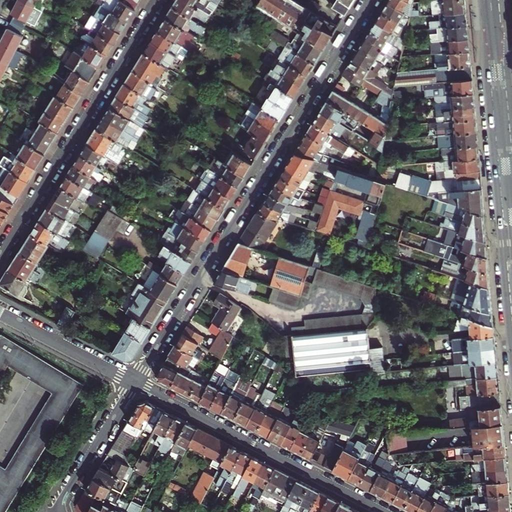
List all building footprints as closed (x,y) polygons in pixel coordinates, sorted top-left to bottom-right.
[(42,10),(34,7),(21,0),(18,0),(14,8),(11,13),(15,15),(11,21),(24,27),(27,21),(34,25),(42,10)] [(105,0),(106,0),(103,5),(128,21),(135,10),(141,0),(105,0)] [(186,0),(176,0),(172,6),(195,20),(197,16),(207,23),(211,16),(211,15),(193,4),(192,5),(186,1),(186,0)] [(211,15),(218,5),(210,0),(186,0),(186,1),(192,5),(193,4),(211,15)] [(261,0),(257,7),(281,22),(291,28),(295,21),(303,26),(306,21),(298,17),(302,11),(309,16),(312,11),(293,0),(261,0)] [(348,9),(351,5),(342,0),(336,0),(332,7),(345,15),(348,9)] [(389,0),(388,2),(410,16),(413,5),(405,0),(389,0)] [(444,9),(444,13),(466,12),(466,8),(465,0),(437,0),(431,1),(432,10),(444,9)] [(413,5),(410,16),(419,15),(419,1),(413,2),(413,5)] [(409,19),(410,16),(388,2),(386,6),(382,11),(404,26),(408,19),(409,19)] [(128,21),(103,5),(96,17),(121,33),(126,25),(128,21)] [(169,11),(166,17),(188,31),(191,26),(202,33),(206,27),(195,20),(172,6),(169,11)] [(399,33),(404,26),(382,11),(380,15),(376,21),(398,35),(399,33)] [(466,12),(444,13),(439,14),(440,20),(429,21),(430,28),(441,27),(467,25),(467,22),(466,12)] [(91,26),(96,17),(92,15),(87,26),(88,24),(91,26)] [(304,35),(308,37),(325,47),(331,38),(334,33),(321,25),(325,19),(321,16),(314,26),(307,22),(304,26),(308,29),(304,35)] [(121,33),(96,17),(91,26),(88,24),(87,26),(92,30),(98,33),(114,43),(119,36),(121,33)] [(162,22),(158,30),(189,49),(193,52),(201,39),(188,31),(166,17),(162,22)] [(336,29),(338,26),(325,19),(321,25),(334,33),(336,29)] [(1,42),(16,50),(24,36),(20,34),(24,27),(11,21),(6,31),(1,42)] [(370,31),(398,47),(401,49),(403,50),(404,43),(405,39),(401,36),(398,35),(376,21),(374,25),(370,31)] [(288,33),(291,28),(281,22),(278,27),(288,33)] [(467,25),(441,27),(441,33),(430,34),(430,35),(425,35),(425,42),(432,41),(442,40),(469,38),(468,35),(467,25)] [(405,39),(404,43),(415,42),(425,42),(425,35),(424,29),(407,30),(406,33),(405,39)] [(189,49),(158,30),(155,34),(151,40),(179,58),(182,60),(189,49)] [(277,40),(281,33),(275,30),(271,36),(277,40)] [(392,56),(398,47),(370,31),(369,33),(365,39),(386,53),(392,56)] [(82,38),(91,44),(108,54),(112,46),(114,43),(98,33),(97,35),(91,32),(88,36),(84,35),(82,38)] [(325,47),(308,37),(304,35),(298,32),(295,37),(291,44),(288,42),(291,39),(281,33),(277,40),(286,45),(291,48),(315,63),(320,54),(325,47)] [(432,54),(434,53),(470,50),(470,48),(469,38),(442,40),(442,45),(432,46),(432,54)] [(392,56),(386,53),(365,39),(363,43),(359,48),(381,62),(385,55),(387,57),(391,60),(393,57),(392,56)] [(148,46),(144,52),(170,69),(172,70),(179,58),(151,40),(148,46)] [(23,53),(16,50),(1,42),(0,42),(0,59),(9,65),(15,68),(23,53)] [(404,43),(403,50),(401,56),(415,55),(415,42),(404,43)] [(91,44),(83,56),(100,66),(105,58),(108,54),(91,44)] [(286,45),(283,50),(288,53),(291,48),(286,45)] [(401,49),(398,47),(392,56),(393,57),(396,59),(401,49)] [(315,63),(291,48),(288,53),(283,50),(279,57),(308,74),(313,67),(315,63)] [(383,63),(381,62),(359,48),(357,52),(353,58),(377,72),(386,78),(392,69),(383,63)] [(435,61),(435,68),(471,65),(471,62),(470,50),(434,53),(435,61)] [(67,65),(75,70),(91,80),(97,72),(100,66),(83,56),(76,51),(67,65)] [(139,59),(132,71),(154,84),(157,86),(163,77),(160,75),(164,69),(168,72),(170,69),(144,52),(139,59)] [(271,67),(272,67),(301,85),(305,79),(308,74),(279,57),(278,56),(271,67)] [(348,67),(365,78),(380,87),(382,83),(374,77),(377,72),(353,58),(351,62),(348,67)] [(0,77),(1,79),(9,65),(0,59),(0,77)] [(435,68),(435,61),(417,62),(418,70),(435,68)] [(471,65),(435,68),(418,70),(398,72),(395,86),(423,84),(473,79),(472,77),(471,65)] [(301,85),(272,67),(266,78),(295,96),(298,90),(301,85)] [(345,72),(343,75),(360,86),(362,83),(365,78),(348,67),(345,72)] [(91,80),(75,70),(67,83),(83,93),(88,86),(91,80)] [(129,76),(124,83),(150,100),(157,90),(152,87),(154,84),(132,71),(129,76)] [(269,96),(263,107),(281,118),(288,107),(295,96),(266,78),(262,83),(274,90),(271,97),(269,96)] [(362,83),(379,94),(383,89),(380,87),(365,78),(362,83)] [(435,97),(445,96),(474,93),(473,88),(473,79),(423,84),(424,89),(425,89),(426,97),(435,97)] [(83,93),(67,83),(58,97),(75,107),(80,98),(83,93)] [(122,87),(117,96),(143,112),(151,100),(150,100),(124,83),(122,87)] [(388,124),(393,95),(383,89),(379,94),(376,100),(383,105),(381,116),(378,114),(377,117),(388,124)] [(336,92),(334,90),(328,99),(346,111),(352,101),(351,101),(336,92)] [(452,102),(452,107),(475,105),(475,101),(474,93),(445,96),(435,97),(436,103),(452,102)] [(58,97),(56,95),(40,121),(42,122),(59,132),(67,118),(75,107),(58,97)] [(143,112),(117,96),(113,101),(110,106),(144,128),(151,117),(143,112)] [(338,121),(342,123),(347,126),(353,116),(346,111),(328,99),(325,104),(321,110),(338,121)] [(254,117),(256,119),(274,130),(278,123),(281,118),(263,107),(253,101),(246,113),(254,117)] [(355,104),(352,101),(346,111),(353,116),(361,120),(364,122),(370,113),(369,112),(355,104)] [(445,121),(476,118),(476,115),(475,105),(452,107),(436,109),(437,116),(444,115),(445,121)] [(103,117),(138,139),(145,128),(144,128),(110,106),(108,110),(103,117)] [(338,121),(321,110),(319,114),(313,123),(330,133),(333,135),(343,142),(345,138),(341,136),(342,133),(338,131),(334,128),(338,121)] [(239,124),(248,130),(267,140),(271,133),(274,130),(256,119),(254,117),(246,113),(239,124)] [(372,114),(370,113),(364,122),(368,125),(385,136),(387,127),(388,124),(377,117),(372,114)] [(97,128),(129,148),(132,149),(138,139),(103,117),(101,121),(97,128)] [(439,135),(446,134),(477,131),(477,126),(476,118),(445,121),(437,122),(429,123),(430,127),(439,126),(439,135)] [(364,122),(361,120),(358,124),(366,128),(368,125),(364,122)] [(342,123),(338,121),(334,128),(338,131),(342,123)] [(59,132),(42,122),(35,132),(34,135),(31,133),(27,138),(24,136),(22,139),(26,142),(45,154),(53,142),(59,132)] [(311,127),(307,133),(324,143),(330,133),(313,123),(311,127)] [(368,125),(366,128),(373,133),(369,140),(376,144),(383,149),(385,140),(385,136),(368,125)] [(385,136),(385,140),(392,139),(391,134),(392,134),(393,133),(393,132),(392,131),(391,131),(391,126),(387,127),(385,136)] [(26,127),(20,138),(22,139),(24,136),(27,138),(31,133),(34,135),(35,132),(26,127)] [(119,163),(129,148),(97,128),(94,133),(87,144),(104,154),(108,157),(119,163)] [(267,140),(248,130),(246,133),(248,135),(241,147),(257,157),(264,146),(267,140)] [(456,146),(479,144),(478,140),(477,131),(446,134),(439,135),(438,135),(439,142),(447,141),(455,140),(456,146)] [(369,140),(357,132),(354,137),(373,149),(376,144),(369,140)] [(248,135),(246,133),(238,146),(241,147),(248,135)] [(324,143),(307,133),(305,136),(302,142),(318,152),(343,162),(346,163),(349,156),(333,147),(332,148),(324,143)] [(343,142),(333,135),(330,133),(324,143),(332,148),(333,147),(349,156),(354,149),(343,142)] [(26,142),(17,156),(37,168),(42,159),(45,154),(26,142)] [(299,145),(295,153),(339,167),(341,168),(343,162),(318,152),(302,142),(299,145)] [(104,154),(87,144),(85,147),(81,154),(98,165),(104,154)] [(480,154),(479,144),(456,146),(447,147),(442,148),(443,155),(450,154),(450,160),(480,157),(480,154)] [(253,163),(232,150),(225,163),(245,176),(250,168),(253,163)] [(17,156),(10,151),(6,157),(8,158),(4,166),(7,168),(11,170),(28,181),(33,173),(37,168),(17,156)] [(310,169),(312,166),(318,171),(336,178),(339,167),(295,153),(294,154),(292,157),(291,159),(309,170),(310,169)] [(79,157),(74,165),(95,178),(100,170),(104,173),(106,170),(101,167),(98,165),(81,154),(79,157)] [(101,167),(103,164),(108,157),(104,154),(98,165),(101,167)] [(214,156),(207,167),(215,172),(218,166),(213,163),(216,158),(214,156)] [(400,173),(396,186),(427,196),(429,192),(438,192),(482,188),(481,173),(480,157),(450,160),(444,161),(436,162),(436,171),(445,171),(446,181),(437,181),(432,182),(412,176),(412,177),(400,173)] [(215,172),(239,186),(242,181),(245,176),(225,163),(216,158),(213,163),(218,166),(215,172)] [(303,179),(309,170),(291,159),(289,161),(286,168),(303,179)] [(375,162),(372,167),(379,170),(380,167),(380,165),(375,162)] [(152,183),(154,179),(161,168),(154,163),(144,179),(147,181),(152,183)] [(95,178),(74,165),(71,169),(67,176),(88,189),(93,181),(95,182),(97,180),(95,178)] [(236,191),(239,186),(215,172),(207,167),(207,166),(200,177),(202,178),(208,182),(232,197),(236,191)] [(315,173),(328,179),(334,181),(335,180),(336,178),(318,171),(312,166),(310,169),(309,170),(315,173)] [(379,170),(378,175),(377,180),(386,183),(388,166),(380,167),(379,170)] [(351,171),(341,168),(339,167),(336,178),(348,182),(351,171)] [(378,175),(379,170),(372,167),(370,172),(378,175)] [(0,178),(0,183),(2,184),(11,170),(7,168),(1,176),(0,178)] [(284,171),(280,176),(298,188),(303,179),(286,168),(284,171)] [(11,170),(2,184),(0,187),(0,193),(15,203),(24,189),(28,181),(11,170)] [(309,170),(303,179),(307,180),(310,181),(315,173),(309,170)] [(347,183),(358,187),(362,175),(351,171),(348,182),(347,183)] [(445,171),(436,171),(437,181),(446,181),(445,171)] [(377,180),(378,175),(370,172),(367,177),(373,178),(377,180)] [(367,177),(362,175),(358,187),(368,190),(369,190),(373,178),(367,177)] [(93,192),(88,189),(67,176),(65,179),(60,186),(83,200),(84,201),(88,193),(91,195),(93,192)] [(298,188),(280,176),(279,179),(275,185),(293,196),(298,188)] [(229,201),(232,197),(208,182),(202,178),(197,186),(195,185),(193,188),(195,189),(202,193),(226,208),(229,201)] [(377,180),(373,178),(369,190),(368,190),(364,200),(338,192),(336,191),(335,193),(331,191),(319,228),(330,232),(339,206),(360,213),(359,217),(363,218),(357,235),(368,239),(387,183),(386,183),(377,180)] [(307,180),(303,179),(298,188),(302,189),(307,180)] [(145,194),(148,189),(152,183),(147,181),(140,191),(145,194)] [(273,188),(269,194),(287,205),(295,206),(299,199),(292,197),(293,196),(275,185),(273,188)] [(58,190),(54,196),(62,201),(61,203),(69,207),(76,211),(78,212),(80,213),(82,211),(77,208),(83,200),(60,186),(58,190)] [(300,198),(305,190),(302,189),(298,188),(293,196),(292,197),(299,199),(299,198),(300,198)] [(482,188),(438,192),(429,192),(427,196),(437,199),(449,203),(452,204),(459,206),(484,214),(484,208),(483,194),(482,188)] [(138,205),(141,200),(145,194),(140,191),(136,189),(129,199),(134,203),(138,205)] [(226,208),(202,193),(195,189),(188,199),(219,218),(223,212),(226,208)] [(15,203),(0,193),(0,227),(0,226),(15,203)] [(268,197),(264,202),(281,211),(284,209),(296,212),(296,211),(303,213),(313,216),(312,219),(315,220),(318,221),(321,213),(313,211),(307,209),(295,206),(287,205),(269,194),(268,197)] [(52,200),(47,208),(69,221),(76,211),(69,207),(61,203),(62,201),(54,196),(52,200)] [(324,197),(321,196),(318,204),(324,205),(327,198),(324,197)] [(216,223),(219,218),(188,199),(181,210),(212,229),(216,223)] [(447,210),(449,203),(437,199),(433,211),(446,215),(450,217),(463,221),(464,216),(447,210)] [(316,203),(310,201),(307,209),(313,211),(316,203)] [(263,205),(259,211),(279,218),(286,220),(290,214),(281,211),(264,202),(263,205)] [(131,216),(134,211),(138,205),(134,203),(128,213),(131,216)] [(316,203),(313,211),(321,213),(324,205),(318,204),(316,203)] [(464,216),(463,221),(485,228),(485,223),(484,214),(459,206),(452,204),(449,203),(447,210),(464,216)] [(69,221),(47,208),(44,213),(39,221),(65,237),(73,224),(69,221)] [(99,225),(95,230),(109,239),(115,228),(121,232),(128,221),(121,217),(109,209),(99,225)] [(212,229),(181,210),(180,209),(177,213),(180,215),(176,221),(206,240),(210,233),(212,229)] [(290,214),(292,214),(302,217),(303,213),(296,211),(296,212),(284,209),(281,211),(290,214)] [(78,212),(76,211),(69,221),(73,224),(79,215),(77,214),(78,212)] [(121,217),(128,221),(131,216),(128,213),(125,211),(121,217)] [(260,249),(279,218),(259,211),(251,223),(240,242),(253,246),(260,249)] [(447,228),(487,240),(486,237),(485,228),(463,221),(450,217),(447,228)] [(36,225),(31,233),(48,244),(51,238),(65,247),(70,240),(65,237),(39,221),(36,225)] [(203,244),(206,240),(176,221),(172,227),(169,226),(167,230),(199,250),(203,244)] [(99,225),(94,222),(87,233),(92,236),(95,230),(99,225)] [(487,252),(487,240),(447,228),(446,227),(443,235),(465,242),(464,244),(458,242),(456,246),(460,247),(488,256),(487,252)] [(98,257),(109,239),(95,230),(92,236),(84,248),(98,257)] [(199,250),(167,230),(160,241),(165,244),(171,247),(193,260),(196,255),(199,250)] [(48,244),(31,233),(27,240),(20,251),(38,263),(40,264),(47,254),(45,252),(49,245),(48,244)] [(455,246),(430,238),(426,250),(428,251),(452,259),(464,263),(489,271),(488,266),(488,256),(460,247),(458,254),(453,253),(455,246)] [(253,246),(240,242),(234,251),(249,256),(253,246)] [(409,245),(399,242),(397,249),(395,255),(412,261),(414,252),(416,247),(409,245)] [(165,244),(161,251),(170,257),(167,261),(168,261),(185,272),(190,265),(193,260),(171,247),(165,244)] [(416,247),(414,252),(427,256),(428,251),(426,250),(416,247)] [(33,270),(38,263),(20,251),(16,257),(8,269),(26,281),(29,282),(36,271),(33,270)] [(170,257),(161,251),(158,255),(167,261),(170,257)] [(243,276),(249,256),(234,251),(231,255),(223,269),(242,275),(243,276)] [(318,268),(319,268),(324,253),(318,251),(313,266),(318,268)] [(315,275),(318,268),(313,266),(280,255),(270,285),(275,286),(301,295),(306,281),(308,272),(315,275)] [(489,271),(464,263),(452,259),(450,268),(467,274),(466,278),(490,286),(490,282),(489,271)] [(155,269),(161,273),(163,269),(151,261),(149,265),(155,269)] [(161,273),(178,284),(183,277),(185,272),(168,261),(163,269),(161,273)] [(319,268),(318,268),(314,282),(362,297),(366,305),(363,314),(305,320),(306,326),(292,327),(293,335),(293,336),(369,328),(368,327),(376,318),(376,287),(319,268)] [(458,276),(466,278),(467,274),(450,268),(448,273),(458,276)] [(24,284),(26,281),(8,269),(5,274),(0,282),(0,283),(18,295),(24,284)] [(155,269),(144,285),(168,300),(174,291),(178,284),(161,273),(155,269)] [(220,273),(215,282),(249,293),(253,279),(243,276),(242,275),(223,269),(220,273)] [(490,286),(466,278),(458,276),(452,299),(462,302),(465,303),(492,311),(492,302),(490,286)] [(306,281),(301,295),(309,298),(314,283),(306,281)] [(165,305),(168,300),(144,285),(140,283),(134,293),(138,296),(128,312),(135,317),(151,327),(165,305)] [(24,284),(18,295),(24,298),(27,292),(27,290),(26,287),(25,285),(24,284)] [(301,295),(275,286),(270,300),(297,309),(301,295)] [(242,306),(220,293),(216,299),(214,302),(222,307),(213,322),(226,331),(242,306)] [(425,296),(423,302),(435,306),(436,299),(425,296)] [(458,313),(463,315),(493,324),(493,317),(492,311),(465,303),(462,311),(459,310),(458,313)] [(66,328),(75,311),(67,306),(57,323),(66,328)] [(493,324),(463,315),(461,321),(470,324),(471,329),(494,327),(493,324)] [(151,327),(135,317),(126,331),(143,341),(147,334),(151,327)] [(212,351),(222,358),(234,335),(226,331),(213,322),(211,326),(209,329),(221,335),(212,351)] [(204,336),(188,326),(183,333),(195,341),(199,343),(204,336)] [(471,329),(471,337),(494,335),(494,332),(494,327),(471,329)] [(371,348),(369,328),(293,336),(294,346),(296,362),(297,375),(366,368),(372,368),(373,373),(385,372),(383,347),(371,348)] [(126,331),(123,329),(110,351),(114,353),(126,331)] [(143,341),(126,331),(114,353),(126,359),(132,358),(138,348),(143,341)] [(195,341),(183,333),(181,336),(177,344),(199,358),(203,360),(204,357),(202,356),(204,352),(196,348),(199,343),(195,341)] [(0,511),(5,511),(83,385),(1,334),(0,335),(0,511)] [(286,347),(294,346),(293,336),(293,335),(285,335),(286,347)] [(452,339),(454,352),(471,350),(471,349),(483,348),(483,350),(492,350),(492,348),(496,348),(495,344),(494,335),(471,337),(452,339)] [(245,342),(242,347),(253,354),(255,349),(245,342)] [(199,358),(177,344),(174,347),(170,355),(175,358),(183,363),(193,369),(199,358)] [(294,346),(286,347),(286,356),(291,356),(292,362),(296,362),(294,346)] [(471,350),(454,352),(455,364),(456,364),(497,360),(497,357),(496,348),(492,348),(492,350),(483,350),(483,348),(471,349),(471,350)] [(167,383),(171,385),(183,363),(175,358),(170,355),(165,363),(157,375),(159,379),(167,383)] [(279,363),(267,356),(264,362),(276,369),(277,367),(279,363)] [(211,366),(216,369),(220,362),(221,361),(215,359),(211,366)] [(240,378),(241,375),(234,371),(239,362),(235,360),(231,368),(227,375),(230,377),(229,379),(234,382),(230,390),(227,393),(231,395),(240,378)] [(497,360),(456,364),(457,371),(463,371),(468,370),(469,378),(498,375),(498,372),(497,360)] [(211,380),(200,400),(207,404),(211,406),(226,377),(227,375),(231,368),(220,362),(216,369),(211,380)] [(178,389),(181,390),(193,369),(183,363),(171,385),(178,389)] [(289,370),(279,363),(277,367),(287,373),(289,370)] [(187,394),(190,395),(201,374),(193,369),(181,390),(187,394)] [(211,380),(201,374),(190,395),(197,399),(200,400),(211,380)] [(230,377),(227,375),(226,377),(211,406),(218,410),(222,412),(231,395),(227,393),(230,390),(234,382),(229,379),(230,377)] [(467,385),(468,394),(500,391),(500,387),(498,375),(469,378),(464,378),(455,379),(455,386),(467,385)] [(230,416),(234,418),(251,386),(252,385),(240,378),(231,395),(222,412),(230,416)] [(251,386),(234,418),(242,422),(246,424),(257,406),(250,402),(251,401),(254,395),(257,389),(251,386)] [(262,395),(257,406),(264,409),(264,405),(271,390),(266,387),(263,392),(262,395)] [(274,399),(276,394),(277,393),(271,390),(264,405),(264,409),(257,406),(246,424),(254,428),(258,430),(274,399)] [(500,391),(468,394),(468,395),(460,396),(461,409),(470,408),(501,405),(501,402),(500,391)] [(283,397),(276,394),(274,399),(280,403),(283,397)] [(275,412),(280,403),(274,399),(258,430),(265,434),(269,436),(279,416),(272,413),(275,412)] [(141,427),(152,433),(154,430),(164,410),(158,407),(147,401),(139,404),(123,429),(136,436),(141,427)] [(285,405),(280,403),(275,412),(272,413),(279,416),(285,405)] [(450,428),(473,425),(503,422),(502,416),(501,405),(470,408),(470,417),(471,420),(467,420),(464,418),(452,419),(450,421),(450,428)] [(160,446),(175,416),(172,414),(164,410),(154,430),(160,433),(156,441),(158,442),(157,444),(160,446)] [(300,422),(302,417),(297,415),(293,423),(282,443),(289,446),(292,447),(303,425),(303,424),(300,422)] [(159,449),(170,454),(186,422),(183,420),(175,416),(160,446),(159,449)] [(293,423),(279,416),(269,436),(276,440),(282,443),(293,423)] [(340,421),(329,422),(326,429),(342,434),(341,437),(349,440),(356,426),(340,421)] [(186,422),(170,454),(169,457),(163,467),(168,470),(173,460),(175,460),(179,452),(182,447),(181,444),(181,443),(188,446),(189,445),(198,428),(194,426),(186,422)] [(314,438),(310,435),(302,453),(307,456),(311,458),(326,429),(329,422),(322,423),(314,438)] [(473,425),(475,445),(505,442),(504,437),(503,422),(473,425)] [(310,424),(303,425),(292,447),(298,451),(302,453),(310,435),(306,432),(310,424)] [(227,443),(198,428),(189,445),(215,458),(211,464),(219,468),(222,464),(231,445),(227,443)] [(132,443),(136,436),(123,429),(119,436),(132,443)] [(406,432),(388,434),(388,435),(390,454),(408,452),(406,432)] [(128,449),(132,443),(119,436),(116,442),(128,449)] [(349,478),(366,443),(359,439),(354,449),(346,445),(345,447),(334,469),(343,474),(349,478)] [(115,443),(112,448),(124,455),(128,449),(116,442),(115,443)] [(367,442),(366,443),(349,478),(357,482),(360,483),(369,466),(362,462),(363,460),(366,462),(371,451),(374,445),(367,442)] [(505,442),(475,445),(463,446),(464,452),(456,453),(457,459),(480,457),(485,456),(506,454),(506,450),(505,442)] [(182,447),(179,452),(184,455),(188,446),(181,443),(181,444),(182,447)] [(334,469),(345,447),(336,443),(330,457),(322,453),(318,461),(320,462),(334,469)] [(239,449),(231,445),(222,464),(226,466),(217,485),(216,492),(220,494),(222,491),(243,451),(239,449)] [(452,460),(457,459),(456,453),(464,452),(463,446),(455,447),(455,449),(451,450),(452,460)] [(124,455),(112,448),(108,455),(116,459),(127,465),(129,460),(124,455)] [(250,455),(243,451),(222,491),(227,494),(234,482),(239,485),(253,456),(250,455)] [(369,466),(376,454),(371,451),(366,462),(363,460),(362,462),(369,466)] [(376,470),(369,466),(360,483),(367,487),(372,489),(388,458),(389,455),(385,453),(382,457),(380,456),(375,466),(377,467),(376,470)] [(506,454),(485,456),(487,469),(507,467),(507,464),(506,454)] [(253,456),(239,485),(229,503),(234,506),(239,496),(242,489),(244,489),(248,482),(248,477),(256,481),(260,472),(259,471),(263,462),(260,460),(253,456)] [(145,474),(151,463),(140,457),(138,462),(134,468),(145,474)] [(390,459),(388,458),(372,489),(378,493),(383,495),(392,477),(388,476),(390,472),(393,466),(389,465),(391,462),(389,461),(390,459)] [(127,465),(116,459),(113,465),(109,472),(118,477),(123,480),(126,473),(131,475),(134,468),(127,465)] [(134,462),(129,460),(127,465),(134,468),(138,462),(135,460),(134,462)] [(252,511),(262,492),(275,468),(272,466),(263,462),(259,471),(260,472),(256,481),(261,484),(258,486),(254,494),(255,495),(251,502),(247,510),(251,511),(252,511)] [(222,464),(219,468),(215,477),(212,482),(217,485),(226,466),(222,464)] [(97,472),(93,478),(111,487),(112,488),(118,477),(109,472),(100,467),(97,472)] [(478,483),(509,480),(508,476),(507,467),(487,469),(481,470),(472,471),(472,477),(476,477),(477,483),(478,483)] [(280,496),(284,487),(280,485),(286,473),(281,471),(275,468),(262,492),(285,504),(287,500),(280,496)] [(396,479),(392,477),(383,495),(390,499),(394,501),(403,483),(409,471),(410,470),(407,469),(405,472),(401,470),(400,472),(396,479)] [(415,474),(409,471),(403,483),(407,485),(411,476),(414,477),(415,474)] [(212,482),(215,477),(206,473),(202,480),(192,498),(201,503),(202,503),(212,482)] [(289,475),(286,473),(280,485),(284,487),(286,488),(292,476),(289,475)] [(405,507),(418,481),(420,477),(415,474),(414,477),(411,476),(407,485),(403,483),(394,501),(401,505),(405,507)] [(286,488),(284,487),(280,496),(287,500),(298,479),(296,478),(292,476),(286,488)] [(432,483),(423,478),(420,477),(418,481),(426,485),(425,487),(428,489),(429,487),(432,483)] [(111,487),(93,478),(91,482),(87,489),(98,495),(103,498),(107,500),(112,502),(115,496),(108,492),(111,487)] [(298,479),(287,500),(285,504),(280,511),(284,511),(285,511),(289,511),(292,507),(296,509),(309,485),(306,483),(298,479)] [(479,495),(480,495),(510,493),(510,489),(509,480),(478,483),(479,495)] [(412,510),(415,511),(428,489),(425,487),(426,485),(418,481),(405,507),(412,510)] [(187,496),(188,496),(189,493),(186,492),(187,490),(176,485),(174,489),(187,496)] [(308,511),(310,510),(320,491),(317,489),(309,485),(296,509),(301,511),(300,511),(308,511)] [(178,511),(187,496),(174,489),(168,486),(155,511),(154,511),(178,511)] [(117,491),(112,488),(111,487),(108,492),(115,496),(117,491)] [(430,511),(441,492),(429,487),(428,489),(415,511),(430,511)] [(111,511),(116,504),(112,502),(107,500),(102,509),(99,507),(100,504),(94,502),(98,495),(87,489),(76,506),(78,511),(111,511)] [(310,510),(314,511),(320,511),(329,495),(326,494),(320,491),(310,510)] [(442,491),(441,492),(430,511),(444,511),(449,505),(445,503),(449,495),(449,494),(442,491)] [(478,504),(478,507),(481,507),(490,506),(490,507),(500,506),(500,505),(511,504),(511,500),(510,493),(480,495),(480,502),(481,504),(478,504)] [(329,495),(320,511),(336,511),(341,502),(338,500),(329,495)] [(134,496),(130,504),(126,511),(137,511),(135,511),(138,505),(135,503),(137,498),(134,496)] [(466,509),(466,511),(472,511),(472,509),(475,507),(472,506),(472,502),(471,496),(465,496),(465,499),(466,509)] [(135,511),(137,511),(140,511),(146,501),(138,497),(137,498),(135,503),(138,505),(135,511)] [(449,504),(449,505),(444,511),(455,511),(456,509),(456,508),(458,497),(452,498),(449,504)] [(107,500),(103,498),(100,504),(99,507),(102,509),(107,500)] [(126,511),(130,504),(119,498),(116,504),(111,511),(126,511)] [(341,502),(336,511),(351,511),(354,508),(348,505),(341,502)] [(216,511),(217,511),(202,503),(201,503),(198,509),(204,511),(216,511)] [(231,511),(234,506),(229,503),(224,511),(231,511)]
